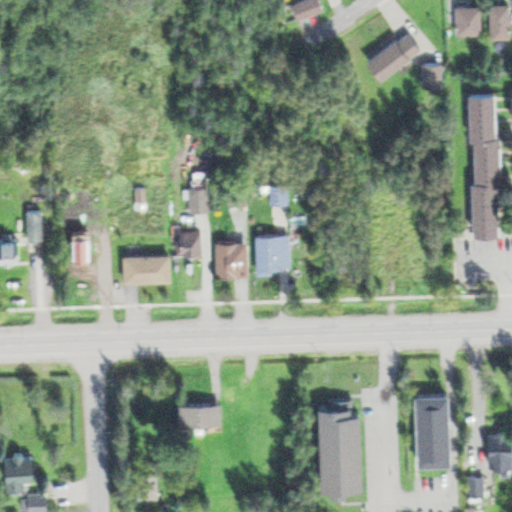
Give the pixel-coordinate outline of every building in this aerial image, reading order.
[(322,0),(310,0),(296,4),(300,17),(325,9),(322,0)] [(511,36),(511,4),(496,5),(496,37),(511,36)] [(486,7),(462,7),(462,33),(486,33),(486,7)] [(372,59),(383,77),(424,52),(413,34),(372,59)] [(448,64),(429,64),(429,86),(448,86),(448,64)] [(479,233),(503,233),(500,93),(475,93),(479,233)] [(51,237),(51,197),(37,197),(37,237),(51,237)] [(205,232),(185,232),(185,251),(205,251),(205,232)] [(80,234),(80,262),(97,262),(97,234),(80,234)] [(262,269),(294,269),(294,235),(262,235),(262,269)] [(27,259),(27,237),(4,237),(4,259),(27,259)] [(253,241),(223,241),(223,275),(253,275),(253,241)] [(175,279),(175,254),(130,254),(130,279),(175,279)] [(452,393),(421,394),(422,464),(453,464),(452,393)] [(330,489),(367,489),(366,412),(359,413),(359,400),(329,400),(330,489)] [(188,420),(232,419),(232,401),(188,402),(188,420)] [(511,434),(494,434),(494,466),(511,466),(511,434)] [(40,478),(39,453),(12,454),(13,487),(31,486),(31,478),(40,478)] [(476,496),(488,494),(486,478),(473,480),(476,496)] [(31,504),(46,511),(54,498),(39,489),(31,504)]
